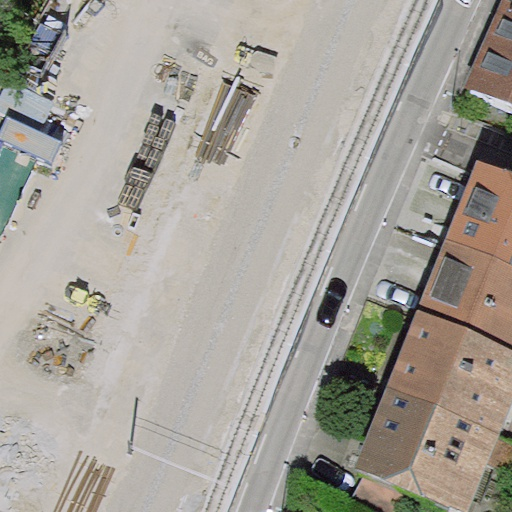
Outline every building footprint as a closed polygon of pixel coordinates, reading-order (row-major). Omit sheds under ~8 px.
[(511,0),(509,0),(467,97),(511,116),(511,0)] [(449,266),(511,291),(511,196),(483,185),(449,266)] [(418,341),(511,379),(511,291),(449,266),(418,341)] [(388,415),(495,459),(511,418),(511,379),(418,341),(388,415)] [(388,415),(357,490),(409,511),(473,511),(495,459),(388,415)]
